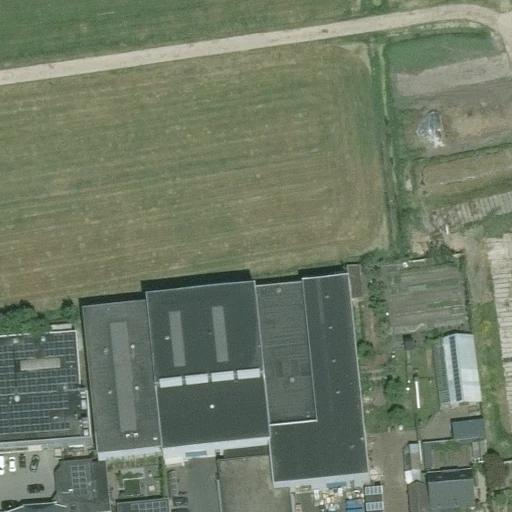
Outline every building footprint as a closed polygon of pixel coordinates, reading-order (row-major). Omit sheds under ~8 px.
[(149,313),(165,459),(163,459),(163,463),(228,456),(229,467),(219,468),(223,511),(292,511),(290,494),(370,486),(366,444),(353,304),(351,286),(350,286),(350,287),(304,292),(304,291),(255,296),(255,299),(149,311),(149,313)] [(163,459),(165,459),(149,313),(84,320),(99,466),(163,459)] [(0,454),(92,447),(88,398),(82,398),(78,339),(0,344),(0,454)] [(444,344),(452,408),(476,405),(469,341),(444,344)] [(480,432),(458,436),(460,447),(482,444),(480,432)] [(64,468),(64,467),(63,468),(64,473),(63,473),(58,479),(60,497),(65,502),(66,502),(67,508),(110,504),(107,468),(92,469),(92,465),(64,468)] [(460,511),(476,511),(472,474),(427,478),(430,511),(460,511)] [(430,511),(429,489),(409,491),(411,511),(430,511)] [(367,511),(384,511),(383,492),(366,493),(367,511)]
